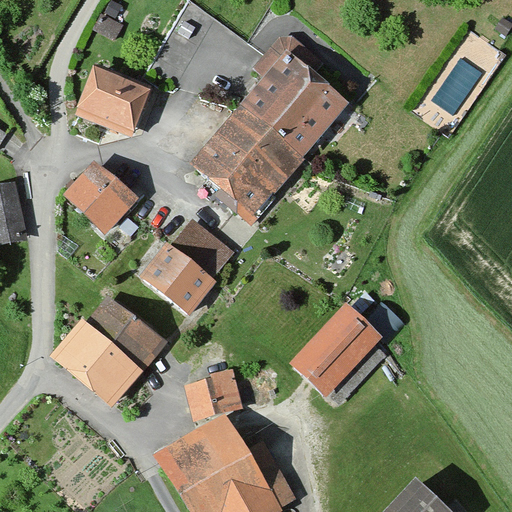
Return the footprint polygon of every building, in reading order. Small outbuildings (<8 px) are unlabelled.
[(104,10),(94,27),(114,38),(123,20),(104,10)] [(345,109),(287,61),(196,169),(254,217),(345,109)] [(149,98),(94,77),(79,115),(134,136),(149,98)] [(134,204),(94,169),(65,202),(105,237),(134,204)] [(0,247),(24,242),(13,190),(0,192),(0,247)] [(168,252),(144,283),(189,318),(212,288),(208,285),(231,256),(193,226),(171,254),(168,252)] [(381,301),(370,320),(388,330),(398,312),(381,301)] [(162,348),(108,304),(85,332),(82,329),(54,363),(112,409),(162,348)] [(380,343),(346,313),(293,370),(327,401),(380,343)] [(247,461),(224,424),(158,464),(187,511),(279,511),(295,503),(263,451),(247,461)] [(436,511),(416,492),(397,511),(436,511)]
